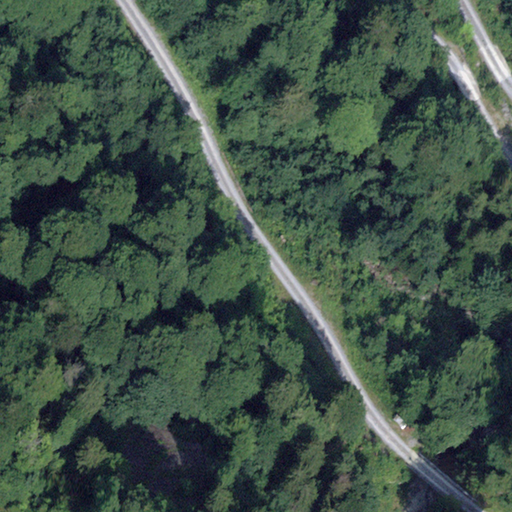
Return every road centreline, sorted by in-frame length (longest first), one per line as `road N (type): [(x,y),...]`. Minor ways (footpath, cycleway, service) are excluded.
road 1 (track): [(124,0),(181,90),(243,222),(326,332),(352,387),(410,455),(477,511)]
road 2 (track): [(511,160),(446,56),(387,0)]
